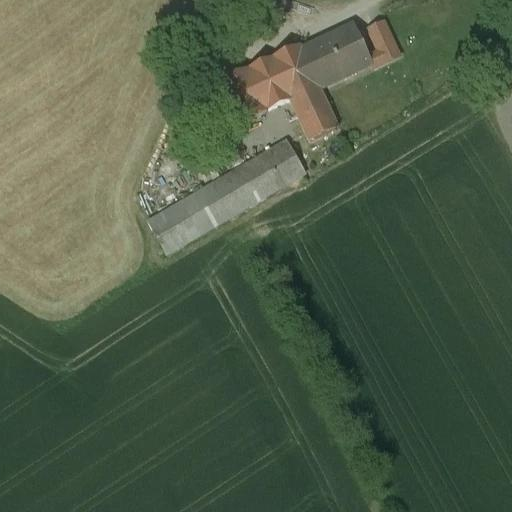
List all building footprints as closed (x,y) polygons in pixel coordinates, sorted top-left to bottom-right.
[(287,0),(233,0),(248,30),(292,10),(287,0)] [(387,24),(368,32),(383,67),(402,58),(387,24)] [(354,30),(304,54),(316,81),(320,90),(344,79),(345,80),(372,68),(354,30)] [(286,94),(316,81),(304,54),(301,49),(210,90),(230,133),(291,105),(286,94)] [(320,90),(316,81),(286,94),(291,105),(310,146),(340,132),(320,90)] [(288,145),(149,227),(167,258),(307,176),(288,145)]
